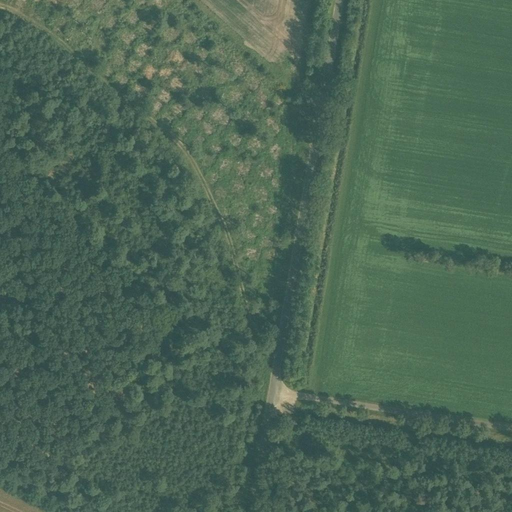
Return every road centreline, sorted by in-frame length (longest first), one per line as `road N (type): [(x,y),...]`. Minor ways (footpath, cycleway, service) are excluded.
road 1 (unclassified): [(272,393),(337,0)]
road 2 (unclassified): [(511,431),(272,393)]
road 3 (unclassified): [(252,511),(272,393)]
